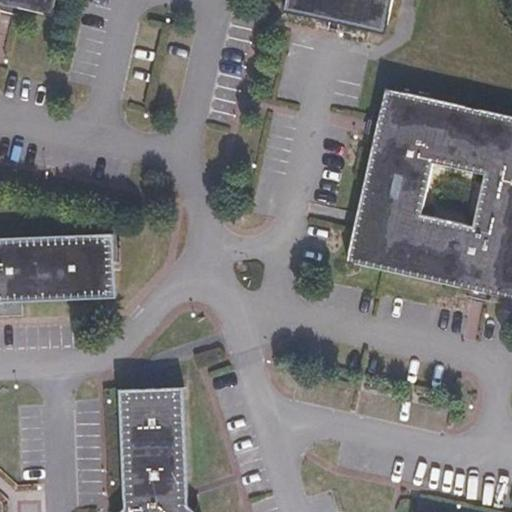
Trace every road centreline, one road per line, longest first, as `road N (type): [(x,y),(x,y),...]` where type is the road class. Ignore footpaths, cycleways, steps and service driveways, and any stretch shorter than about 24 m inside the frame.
road 1 (unclassified): [(492,442),(498,387),(482,362),(275,310)]
road 2 (unclassified): [(263,413),(463,456),(492,442)]
road 3 (unclassified): [(214,250),(107,357),(58,365)]
road 4 (unclassified): [(187,0),(213,5),(178,158)]
road 5 (unclassified): [(60,511),(58,365)]
road 6 (unclassified): [(275,310),(289,242),(214,250)]
road 7 (unclassified): [(95,140),(126,0)]
